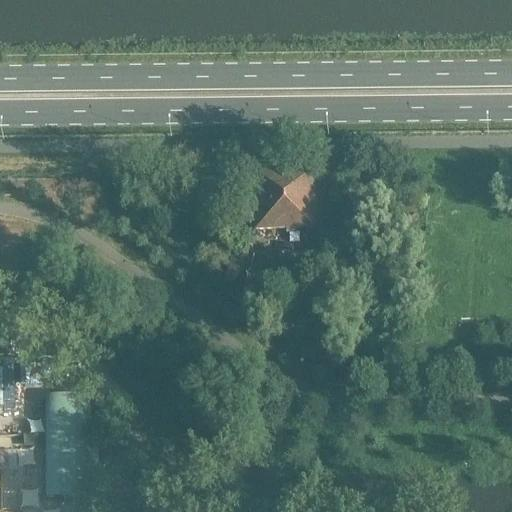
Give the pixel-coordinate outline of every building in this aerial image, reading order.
[(314,229),(312,172),(312,171),(254,173),(255,206),(255,225),(255,231),(314,229)] [(358,266),(374,200),(349,194),(333,260),(352,265),(358,266)] [(255,225),(255,206),(244,206),(245,225),(255,225)] [(241,295),(249,268),(253,257),(252,246),(236,246),(236,258),(231,257),(222,291),(238,305),(241,295)] [(349,277),(352,265),(333,260),(330,272),(349,277)] [(274,306),(282,279),(249,268),(241,295),(274,306)] [(270,317),(274,306),(241,295),(238,305),(251,317),(253,308),(270,317)] [(90,397),(70,398),(46,398),(46,498),(60,498),(60,497),(76,497),(76,498),(90,498),(90,397)]
